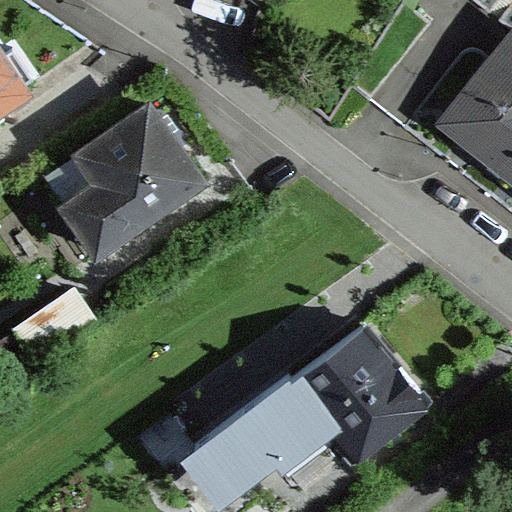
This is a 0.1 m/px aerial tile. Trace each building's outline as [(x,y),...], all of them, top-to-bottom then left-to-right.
[(511,31),(444,118),(504,165),(511,170),(511,31)] [(0,101),(26,83),(23,79),(33,72),(13,44),(3,50),(0,45),(0,101)] [(168,127),(156,109),(149,99),(80,147),(100,175),(65,199),(97,245),(200,173),(168,127)] [(167,101),(156,109),(168,127),(180,120),(175,113),(167,101)] [(71,286),(18,321),(39,353),(92,318),(71,286)] [(397,359),(365,318),(292,376),(319,410),(354,453),(426,396),(397,359)] [(319,410),(292,376),(287,370),(241,406),(267,438),(273,446),(319,410)] [(267,438),(241,406),(197,441),(222,473),(267,438)]
